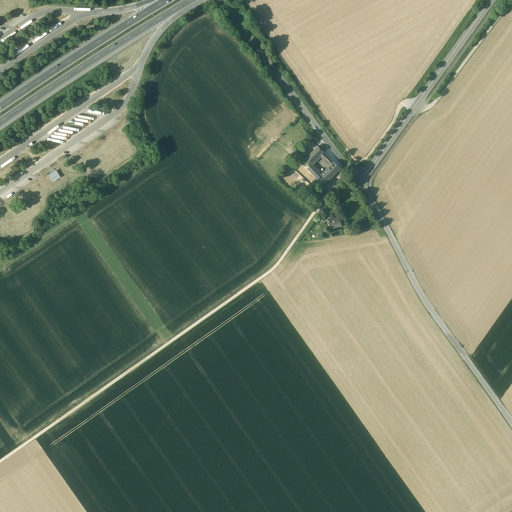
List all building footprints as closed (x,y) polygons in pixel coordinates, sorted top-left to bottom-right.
[(311,140),(295,156),(302,162),(318,147),(311,140)] [(318,147),(302,162),(308,168),(312,165),(324,152),(318,147)] [(334,162),(328,156),(325,160),(331,166),(334,162)] [(341,169),(334,162),(331,166),(327,170),(334,176),(341,169)] [(322,175),(315,168),(311,172),(318,179),(322,176),(322,175)] [(334,176),(327,170),(322,175),(322,176),(328,182),(334,176)] [(56,172),(48,177),(53,183),(60,178),(56,172)] [(340,217),(329,219),(331,226),(338,225),(338,227),(342,226),(340,217)]
